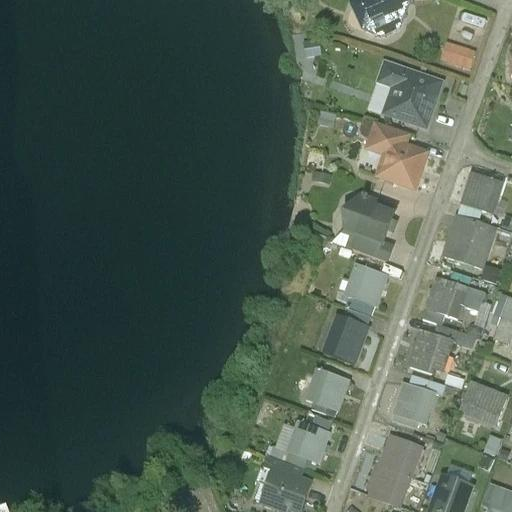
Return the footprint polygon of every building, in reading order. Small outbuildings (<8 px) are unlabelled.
[(355,0),(353,8),(364,12),(369,23),(364,34),(380,40),(398,32),(408,7),(404,0),(355,0)] [(473,55),(446,46),(440,65),(467,74),(473,55)] [(442,87),(385,67),(379,86),(402,94),(396,109),(430,120),(431,119),(429,118),(432,110),(434,111),(442,87)] [(430,120),(396,109),(392,120),(426,132),(430,120)] [(409,139),(375,127),(370,143),(389,150),(390,145),(405,150),(409,139)] [(405,150),(390,145),(389,150),(379,180),(414,192),(426,158),(405,150)] [(501,188),(472,178),(462,208),(486,216),(491,202),(495,204),(501,188)] [(395,212),(368,202),(368,201),(363,199),(363,200),(361,199),(346,217),(345,233),(358,237),(382,246),(383,246),(395,212)] [(497,225),(489,222),(487,228),(492,230),(494,231),(497,225)] [(487,229),(478,226),(474,237),(483,240),(488,241),(492,230),(487,228),(487,229)] [(474,237),(455,231),(445,260),(469,268),(473,254),(478,256),(483,240),(474,237)] [(382,246),(358,237),(352,253),(386,265),(392,249),(383,246),(382,246)] [(386,280),(358,270),(352,285),(357,287),(352,300),(375,309),(386,280)] [(484,297),(437,282),(427,313),(457,323),(462,309),(478,314),(484,297)] [(501,301),(492,325),(500,327),(508,304),(501,301)] [(511,305),(508,304),(500,327),(511,331),(511,334),(511,337),(511,305)] [(371,320),(349,312),(345,323),(367,332),(371,320)] [(345,323),(339,321),(333,337),(338,339),(333,352),(338,354),(356,361),(367,332),(345,323)] [(459,335),(437,328),(433,338),(450,344),(455,346),(459,335)] [(433,338),(421,335),(411,364),(435,372),(440,374),(450,344),(433,338)] [(475,340),(459,335),(455,346),(472,351),(475,340)] [(356,361),(338,354),(335,360),(354,367),(356,361)] [(435,372),(411,364),(410,369),(434,377),(435,372)] [(348,384),(319,374),(314,390),(318,391),(313,405),(314,405),(327,410),(337,414),(348,384)] [(445,389),(412,378),(408,389),(433,397),(442,399),(445,389)] [(408,389),(404,387),(393,423),(416,431),(423,411),(427,412),(433,397),(408,389)] [(506,400),(476,389),(468,413),(481,418),(479,422),(495,428),(506,400)] [(327,410),(314,405),(313,405),(311,411),(325,417),(327,410)] [(328,437),(300,426),(294,442),(299,444),(294,457),(297,458),(306,462),(318,466),(328,437)] [(433,442),(419,438),(417,444),(431,449),(433,442)] [(419,450),(391,440),(380,469),(408,479),(419,450)] [(496,462),(485,457),(481,466),(493,470),(496,462)] [(306,462),(297,458),(294,465),(304,469),(306,462)] [(302,473),(268,461),(264,472),(274,476),(274,475),(298,484),(302,473)] [(493,470),(481,466),(474,484),(475,484),(470,496),(481,500),(493,470)] [(380,469),(369,498),(392,507),(397,493),(403,495),(406,484),(422,490),(424,486),(408,479),(380,469)] [(474,484),(445,473),(432,510),(438,511),(464,511),(470,496),(475,484),(474,484)] [(298,484),(274,475),(274,476),(263,506),(278,511),(300,511),(309,488),(298,484)] [(490,490),(483,508),(489,511),(496,492),(490,490)] [(511,511),(511,497),(496,492),(489,511),(488,511),(511,511)] [(477,511),(481,500),(470,496),(464,511),(477,511)]
